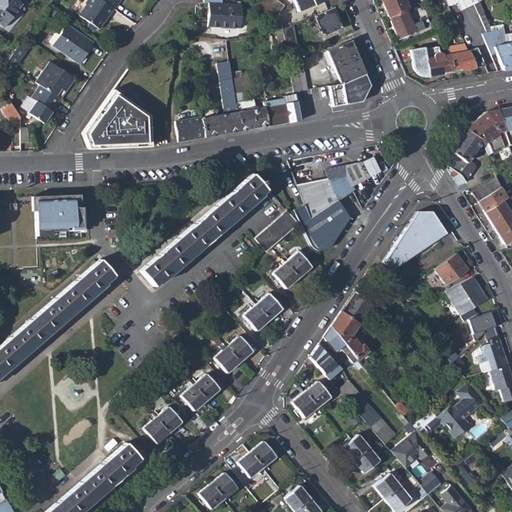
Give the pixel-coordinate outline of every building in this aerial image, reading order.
[(0,0),(0,25),(3,28),(21,5),(20,3),(22,0),(0,0)] [(86,0),(78,15),(99,29),(113,8),(101,0),(86,0)] [(118,0),(101,0),(113,8),(118,0)] [(240,5),(221,4),(221,0),(203,0),(203,3),(208,4),(207,27),(240,29),(240,5)] [(260,0),(253,3),(273,19),(282,6),(275,0),(260,0)] [(291,0),(297,12),(325,0),(291,0)] [(382,0),(381,1),(388,17),(405,10),(407,9),(402,0),(382,0)] [(456,0),(460,10),(473,3),(476,1),(478,0),(456,0)] [(493,50),(501,70),(511,68),(511,22),(489,27),(476,1),(473,3),(476,10),(486,32),(481,34),(489,52),(493,50)] [(312,16),(320,36),(340,28),(332,8),(312,16)] [(414,33),(405,10),(388,17),(398,40),(414,33)] [(472,12),(481,34),(486,32),(476,10),(472,12)] [(272,32),(281,30),(281,29),(280,24),(273,19),(270,23),(272,32)] [(51,45),(78,63),(92,42),(65,24),(51,45)] [(281,30),(285,50),(294,49),(290,25),(281,29),(281,30)] [(326,52),(339,83),(363,74),(349,42),(326,52)] [(5,61),(14,67),(27,50),(18,44),(5,61)] [(409,49),(413,69),(418,74),(427,75),(452,71),(448,54),(442,55),(441,53),(438,51),(434,52),(432,55),(432,56),(425,58),(423,46),(409,49)] [(466,50),(474,67),(484,65),(475,46),(466,50)] [(448,54),(452,71),(474,67),(466,50),(465,51),(448,54)] [(49,61),(43,70),(45,72),(37,83),(40,84),(61,99),(74,79),(49,61)] [(200,116),(204,138),(240,131),(231,79),(228,61),(217,64),(224,114),(217,116),(215,109),(199,111),(200,116)] [(304,90),(299,62),(288,64),(293,92),(304,90)] [(35,82),(37,83),(45,72),(43,70),(35,82)] [(327,86),(331,107),(360,102),(368,87),(363,74),(339,83),(327,86)] [(241,77),(231,79),(240,131),(266,126),(262,106),(247,108),(241,77)] [(61,99),(40,84),(30,98),(35,102),(27,114),(43,125),(61,99)] [(88,148),(151,145),(150,113),(114,88),(83,133),(88,148)] [(281,98),(286,123),(299,120),(293,92),(281,95),(281,98)] [(286,123),(281,98),(264,101),(261,101),(262,106),(266,126),(286,123)] [(7,104),(0,109),(0,113),(6,120),(9,118),(5,114),(10,108),(7,104)] [(510,146),(511,145),(511,106),(496,109),(504,130),(510,146)] [(12,131),(20,131),(20,127),(20,118),(10,108),(5,114),(9,118),(11,121),(12,131)] [(482,141),(488,153),(504,144),(500,132),(504,130),(496,109),(484,112),(464,127),(482,141)] [(204,138),(200,116),(175,120),(174,128),(177,142),(204,138)] [(459,175),(464,182),(475,167),(474,164),(468,159),(482,141),(464,127),(448,150),(447,166),(459,175)] [(510,146),(504,130),(500,132),(504,144),(505,145),(506,148),(510,146)] [(322,170),(325,179),(343,173),(349,186),(378,170),(371,155),(322,170)] [(351,189),(349,186),(343,173),(325,179),(334,201),(335,200),(351,189)] [(139,271),(152,286),(164,276),(165,277),(181,264),(180,262),(203,242),(204,244),(218,232),(217,230),(240,210),(242,212),(255,200),(254,199),(267,187),(260,180),(258,182),(252,174),(139,271)] [(471,192),(476,201),(502,186),(498,175),(471,192)] [(334,201),(325,179),(296,187),(304,205),(309,219),(334,201)] [(508,195),(502,186),(476,201),(482,212),(508,195)] [(482,212),(502,243),(511,236),(511,218),(505,207),(511,204),(511,193),(508,195),(482,212)] [(48,200),(33,201),(34,211),(35,232),(50,232),(64,231),(79,230),(78,207),(77,195),(48,196),(48,200)] [(48,196),(29,197),(30,212),(34,211),(33,201),(48,200),(48,196)] [(334,201),(309,219),(298,228),(308,247),(311,250),(316,252),(322,251),(326,249),(347,218),(335,200),(334,201)] [(309,219),(304,205),(290,211),(297,224),(298,228),(309,219)] [(253,238),(265,251),(270,247),(297,224),(285,210),(253,238)] [(405,237),(416,252),(444,233),(429,211),(415,211),(400,233),(405,237)] [(380,262),(386,271),(416,252),(405,237),(400,233),(380,262)] [(283,262),(296,277),(309,266),(295,251),(283,262)] [(432,269),(443,284),(465,269),(454,254),(432,269)] [(0,344),(0,374),(7,368),(5,366),(37,339),(39,341),(52,329),(50,328),(82,301),(84,302),(98,290),(96,289),(111,275),(98,260),(0,344)] [(270,273),(283,289),(296,277),(283,262),(270,273)] [(443,292),(458,316),(484,300),(470,277),(443,292)] [(339,311),(358,324),(371,304),(352,291),(339,311)] [(253,305),(266,320),(279,309),(266,294),(253,305)] [(240,316),(253,331),(266,320),(253,305),(240,316)] [(469,317),(476,339),(481,334),(480,330),(499,324),(495,310),(481,315),(473,315),(469,317)] [(328,328),(355,361),(367,350),(361,344),(360,345),(351,335),(358,324),(339,311),(328,328)] [(412,317),(420,326),(425,323),(416,313),(412,317)] [(340,350),(352,365),(356,362),(355,361),(328,328),(321,337),(333,351),(339,346),(342,349),(340,350)] [(224,347),(238,362),(250,351),(237,336),(224,347)] [(475,356),(480,374),(485,372),(504,366),(495,337),(487,339),(485,341),(485,344),(480,346),(477,348),(479,355),(475,356)] [(307,358),(326,380),(339,368),(317,343),(307,358)] [(211,358),(225,373),(238,362),(224,347),(211,358)] [(444,354),(451,362),(457,357),(451,349),(444,354)] [(360,366),(365,373),(371,368),(365,362),(360,366)] [(495,388),(500,402),(511,398),(511,391),(504,366),(485,372),(491,390),(495,388)] [(191,385),(204,400),(217,389),(203,374),(191,385)] [(331,385),(341,396),(352,386),(342,375),(331,385)] [(302,392),(314,407),(328,397),(315,382),(302,392)] [(178,396),(191,412),(204,400),(191,385),(178,396)] [(341,396),(383,444),(393,434),(352,386),(341,396)] [(290,402),(302,417),(314,407),(302,392),(290,402)] [(452,440),(468,426),(461,418),(470,412),(461,401),(450,410),(447,407),(434,418),(425,426),(430,433),(439,425),(452,440)] [(153,417),(166,433),(179,422),(166,406),(153,417)] [(425,426),(434,418),(423,407),(406,423),(412,430),(421,422),(425,426)] [(511,408),(497,417),(504,426),(511,421),(511,408)] [(140,429),(153,444),(166,433),(153,417),(140,429)] [(412,457),(414,455),(418,459),(429,450),(415,433),(410,436),(409,435),(392,449),(394,450),(391,453),(403,468),(414,458),(412,457)] [(339,447),(350,461),(366,448),(355,435),(339,447)] [(246,452),(259,468),(273,457),(260,441),(246,452)] [(43,511),(77,511),(78,511),(76,510),(108,483),(109,485),(123,473),(121,472),(137,458),(124,443),(43,511)] [(350,461),(360,474),(376,461),(366,448),(350,461)] [(234,462),(247,478),(259,468),(246,452),(234,462)] [(511,464),(502,470),(500,467),(496,470),(511,494),(511,464)] [(209,482),(221,498),(234,488),(222,472),(209,482)] [(429,472),(416,483),(421,489),(433,477),(429,472)] [(371,487),(381,500),(397,487),(386,474),(371,487)] [(433,477),(421,489),(426,495),(439,484),(433,477)] [(196,492),(209,508),(221,498),(209,482),(196,492)] [(281,498),(292,511),(307,499),(296,486),(281,498)] [(447,500),(445,502),(438,508),(441,511),(465,511),(469,509),(449,486),(441,493),(441,494),(447,500)] [(381,500),(391,511),(392,511),(408,500),(397,487),(381,500)] [(497,509),(507,503),(503,496),(492,503),(497,509)] [(10,511),(4,499),(0,500),(0,511),(10,511)] [(292,511),(317,511),(318,511),(307,499),(292,511)]
